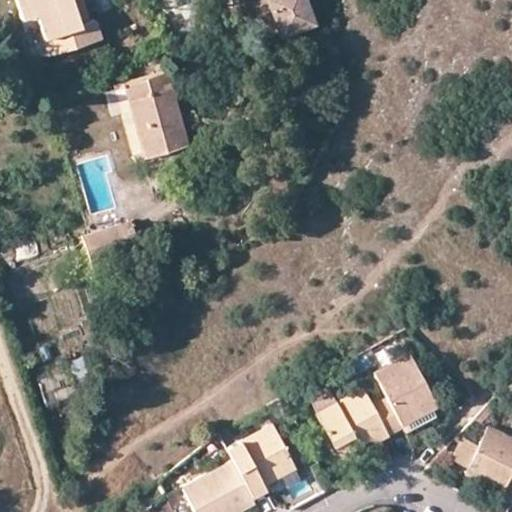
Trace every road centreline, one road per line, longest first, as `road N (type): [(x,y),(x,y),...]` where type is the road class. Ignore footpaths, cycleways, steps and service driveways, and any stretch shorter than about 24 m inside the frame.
road 1 (unknown): [(0,230),(90,511)]
road 2 (residential): [(468,511),(391,487),(341,499),(329,511)]
